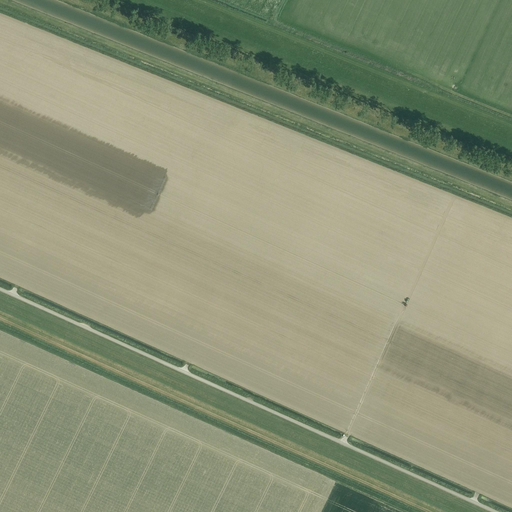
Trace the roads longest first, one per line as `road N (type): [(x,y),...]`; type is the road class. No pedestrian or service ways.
road 1 (track): [(494,511),(0,289)]
road 2 (track): [(430,511),(0,318)]
road 3 (track): [(145,0),(511,145)]
